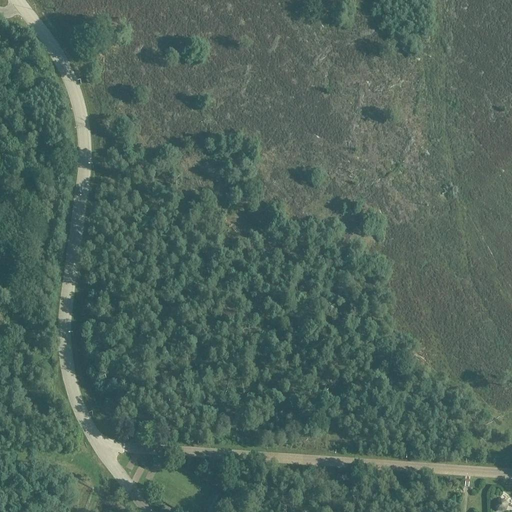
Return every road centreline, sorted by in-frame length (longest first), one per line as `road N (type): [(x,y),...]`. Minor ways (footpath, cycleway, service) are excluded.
road 1 (unclassified): [(101,445),(76,401),(64,340),(82,123),(66,72),(17,0)]
road 2 (unclassified): [(101,445),(511,474)]
